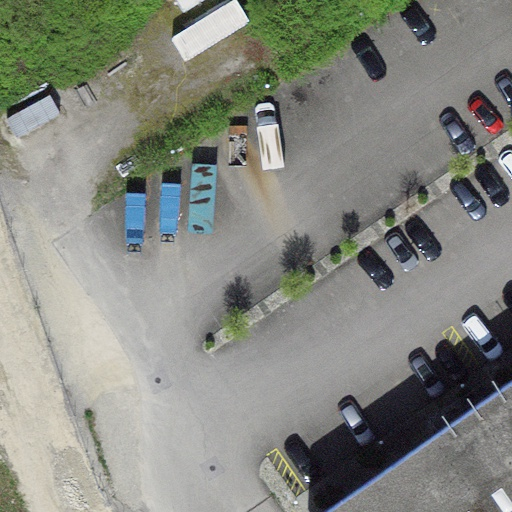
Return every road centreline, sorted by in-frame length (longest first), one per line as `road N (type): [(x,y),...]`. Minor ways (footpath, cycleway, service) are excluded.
road 1 (unknown): [(214,432),(133,299),(128,273),(137,249),(468,24)]
road 2 (unknown): [(214,432),(511,228)]
